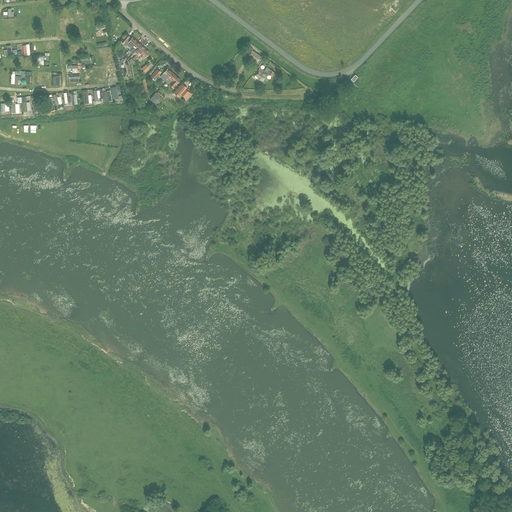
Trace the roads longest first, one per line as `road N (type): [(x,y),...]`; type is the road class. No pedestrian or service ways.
road 1 (track): [(469,467),(396,291),(399,265),(331,74)]
road 2 (unclassified): [(419,0),(357,64),(331,74),(301,66),(212,0)]
road 3 (unclassified): [(124,0),(124,13),(189,70),(237,91)]
